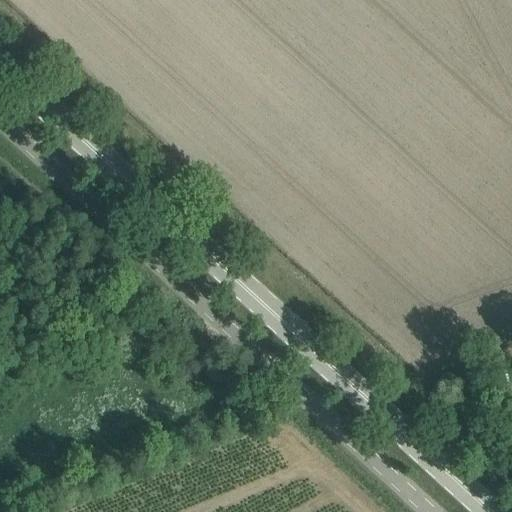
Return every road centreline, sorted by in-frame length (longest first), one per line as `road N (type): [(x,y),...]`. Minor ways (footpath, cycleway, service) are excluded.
road 1 (primary): [(485,511),(0,66)]
road 2 (unclassified): [(428,511),(0,120)]
